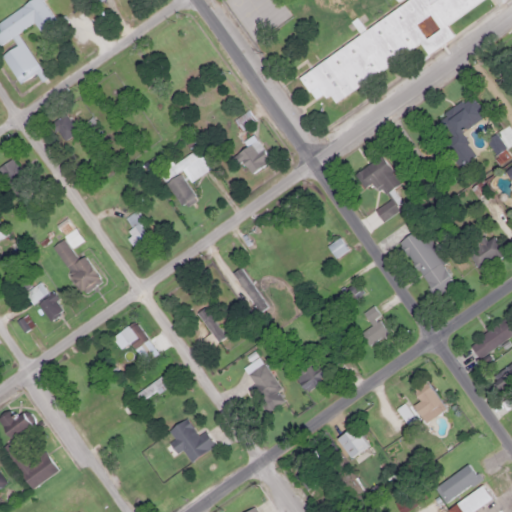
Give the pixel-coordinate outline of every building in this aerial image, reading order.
[(15,31),(32,21),(38,30),(53,21),(40,0),(31,0),(0,18),(0,43),(9,38),(14,46),(0,54),(17,83),(39,70),(15,31)] [(484,0),(393,0),(395,2),(398,0),(406,0),(362,28),(357,21),(352,24),(359,34),(301,71),(297,77),(307,92),(316,86),(319,92),(331,100),(418,44),(425,54),(457,33),(449,28),(447,25),(454,20),(459,27),(471,8),(484,0)] [(482,116),(471,95),(437,113),(449,136),(432,144),(439,158),(466,144),(458,129),(482,116)] [(253,120),(246,109),(231,119),(238,129),(253,120)] [(64,141),(76,128),(60,113),(48,126),(64,141)] [(503,146),(493,134),(477,147),(487,159),(503,146)] [(249,173),(269,158),(254,139),(235,154),(249,173)] [(158,172),(163,180),(178,170),(185,181),(207,167),(195,148),(158,172)] [(374,182),(379,193),(397,185),(385,156),(353,170),(361,187),(374,182)] [(125,216),(139,241),(148,236),(134,211),(125,216)] [(81,240),(64,217),(54,225),(71,247),(81,240)] [(400,239),(429,297),(451,286),(421,228),(400,239)] [(465,250),(477,270),(502,254),(489,234),(465,250)] [(333,258),(346,249),(338,237),(325,245),(333,258)] [(82,292),(99,279),(83,256),(77,261),(61,239),(49,247),(82,292)] [(234,271),(255,312),(263,308),(242,267),(234,271)] [(46,292),(38,281),(23,292),(31,303),(46,292)] [(340,293),(348,302),(358,292),(351,283),(340,293)] [(173,288),(179,310),(196,305),(190,284),(173,288)] [(63,309),(52,293),(37,304),(48,320),(63,309)] [(366,345),(386,334),(371,306),(361,311),(370,326),(359,333),(366,345)] [(467,344),(477,357),(511,332),(511,318),(509,315),(467,344)] [(144,341),(136,323),(126,327),(134,345),(144,341)] [(290,370),(303,391),(325,378),(313,357),(290,370)] [(267,411),(285,398),(261,363),(242,375),(267,411)] [(511,382),(511,364),(491,377),(500,390),(511,382)] [(418,401),(412,404),(418,415),(439,404),(426,379),(411,387),(418,401)] [(415,419),(400,397),(390,404),(406,425),(415,419)] [(33,421),(24,409),(12,418),(6,410),(0,414),(0,424),(11,438),(33,421)] [(167,429),(173,439),(167,443),(174,453),(181,449),(189,461),(213,445),(203,430),(196,435),(184,418),(167,429)] [(336,440),(352,457),(367,443),(351,425),(336,440)] [(23,467),(10,443),(4,446),(27,488),(56,471),(46,453),(23,467)] [(314,454),(292,461),(301,486),(322,480),(314,454)] [(442,501),(477,481),(468,465),(433,484),(442,501)] [(394,500),(398,511),(411,507),(407,495),(394,500)] [(448,511),(469,511),(476,507),(467,495),(447,510),(448,511)]
